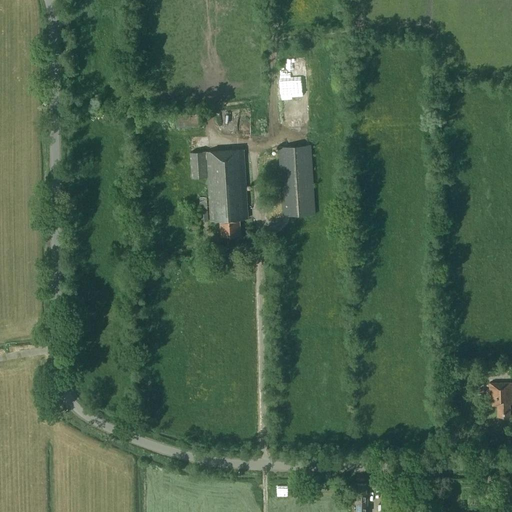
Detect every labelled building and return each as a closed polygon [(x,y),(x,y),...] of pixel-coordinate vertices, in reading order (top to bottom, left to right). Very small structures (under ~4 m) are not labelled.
[(316,213),(311,144),(278,147),(283,216),(316,213)] [(220,220),(221,236),(241,235),(240,219),(247,218),(244,149),(207,151),(210,220),(220,220)] [(207,176),(206,151),(191,152),(192,177),(207,176)] [(208,209),(207,196),(200,197),(200,209),(208,209)] [(208,221),(208,210),(200,210),(201,221),(208,221)] [(199,229),(198,221),(189,221),(189,229),(199,229)] [(460,383),(459,374),(444,375),(444,384),(460,383)] [(510,404),(511,403),(511,382),(489,383),(490,399),(492,399),(492,405),(498,405),(498,416),(510,416),(510,404)] [(358,483),(358,490),(355,490),(355,503),(357,503),(357,510),(354,510),(354,511),(367,511),(367,504),(368,504),(368,492),(366,492),(366,484),(358,483)]
